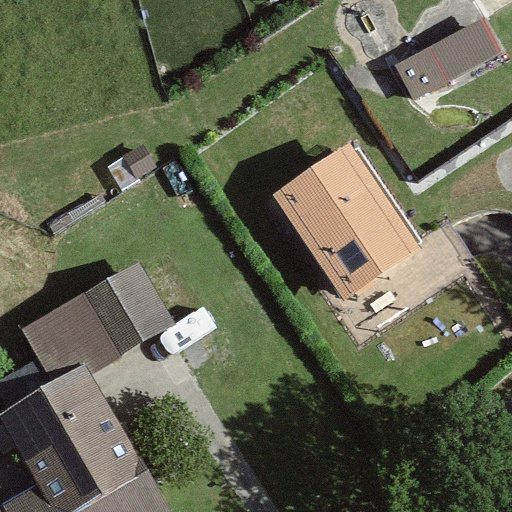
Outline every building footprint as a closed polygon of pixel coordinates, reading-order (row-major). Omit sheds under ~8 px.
[(475,0),(480,8),(494,0),(475,0)] [(501,59),(478,18),(399,61),(421,102),(501,59)] [(348,145),(277,195),(348,296),(419,246),(348,145)] [(141,267),(28,334),(57,382),(83,367),(92,383),(179,331),(141,267)] [(168,511),(92,383),(83,367),(57,382),(0,415),(0,425),(35,484),(0,503),(0,508),(2,511),(168,511)]
